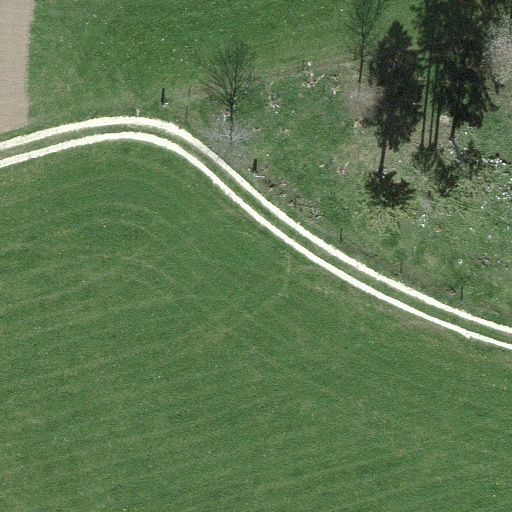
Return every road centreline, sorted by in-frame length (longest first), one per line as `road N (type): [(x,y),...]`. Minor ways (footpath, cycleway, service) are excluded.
road 1 (track): [(511,350),(237,197),(154,133)]
road 2 (track): [(0,173),(154,133)]
